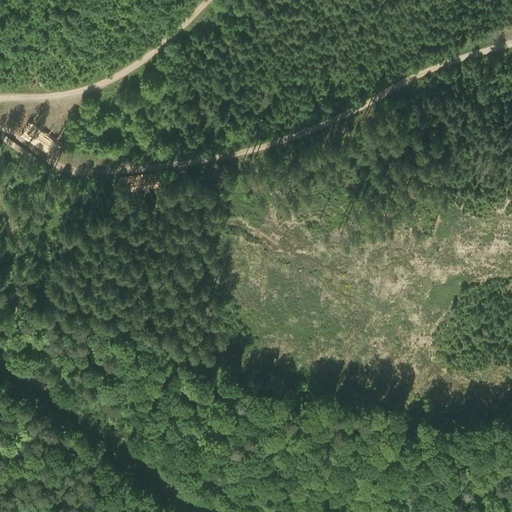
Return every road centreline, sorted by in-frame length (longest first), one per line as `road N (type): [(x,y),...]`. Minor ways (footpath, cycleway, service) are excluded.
road 1 (track): [(0,126),(73,172),(195,163),(301,135),(410,78),(511,47)]
road 2 (track): [(213,0),(171,42),(116,78),(66,95),(0,97)]
road 3 (track): [(0,362),(170,476)]
